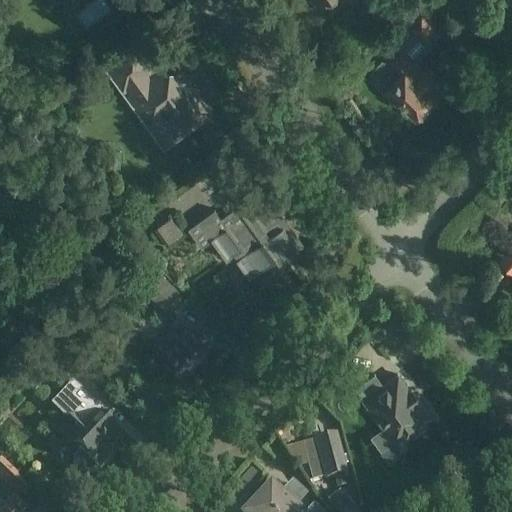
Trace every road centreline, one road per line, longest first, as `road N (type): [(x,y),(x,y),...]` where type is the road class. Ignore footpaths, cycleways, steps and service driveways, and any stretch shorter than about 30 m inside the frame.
road 1 (residential): [(160,511),(397,252)]
road 2 (unclassified): [(397,252),(214,0)]
road 3 (unclassified): [(511,410),(397,252)]
road 4 (residential): [(397,252),(511,136)]
